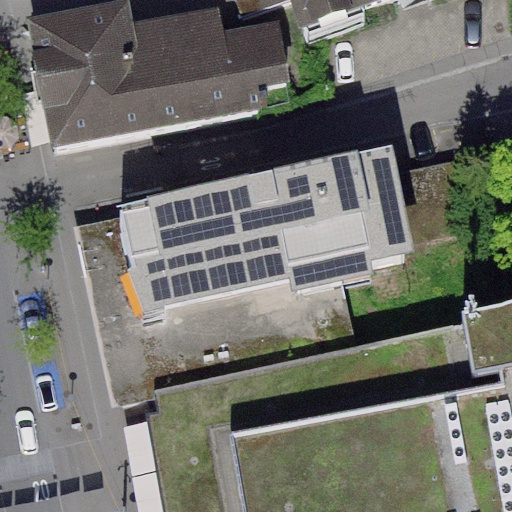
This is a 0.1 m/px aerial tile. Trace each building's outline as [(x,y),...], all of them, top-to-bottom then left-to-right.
[(292,0),(305,34),(401,0),(292,0)] [(128,11),(25,26),(57,161),(291,105),(283,33),(230,42),(220,20),(137,34),(128,11)] [(390,165),(265,190),(290,310),(415,284),(390,165)] [(265,190),(79,233),(108,352),(290,310),(265,190)] [(511,511),(511,329),(147,406),(165,511),(511,511)]
